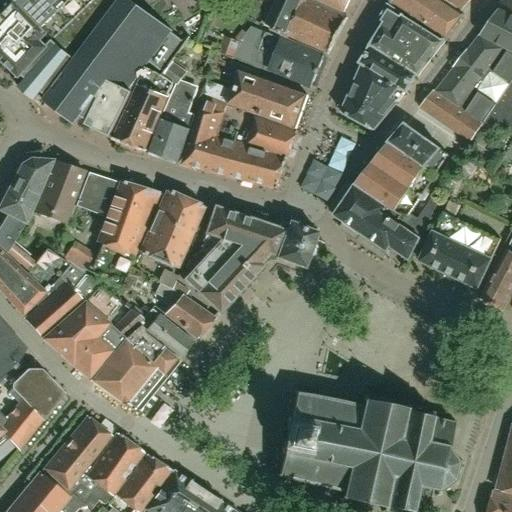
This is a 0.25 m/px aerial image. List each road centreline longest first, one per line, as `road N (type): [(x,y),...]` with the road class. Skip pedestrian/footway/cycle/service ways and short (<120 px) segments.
road 1 (residential): [(22,118),(95,156),(283,207)]
road 2 (residential): [(356,164),(496,0)]
road 3 (residential): [(304,309),(285,363),(243,417),(229,426),(164,413)]
road 4 (residential): [(144,435),(83,394),(0,309)]
road 5 (residential): [(164,413),(251,311),(304,309)]
road 6 (residential): [(347,256),(511,336)]
road 7 (residential): [(375,0),(311,141)]
road 8 (residential): [(258,511),(144,435)]
